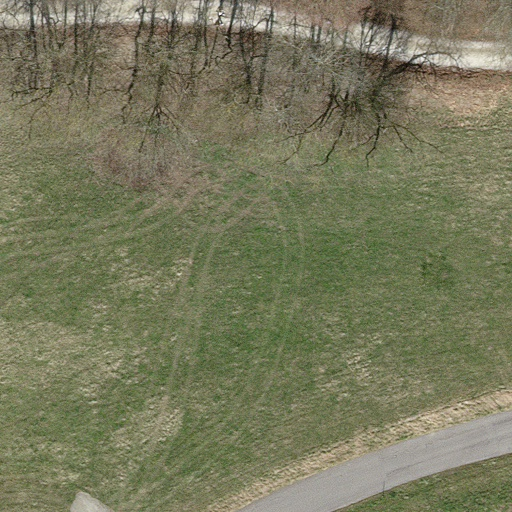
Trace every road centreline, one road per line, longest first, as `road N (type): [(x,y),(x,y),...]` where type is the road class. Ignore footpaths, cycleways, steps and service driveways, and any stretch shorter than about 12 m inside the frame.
road 1 (track): [(0,0),(149,30),(511,26)]
road 2 (residential): [(275,511),(511,426)]
